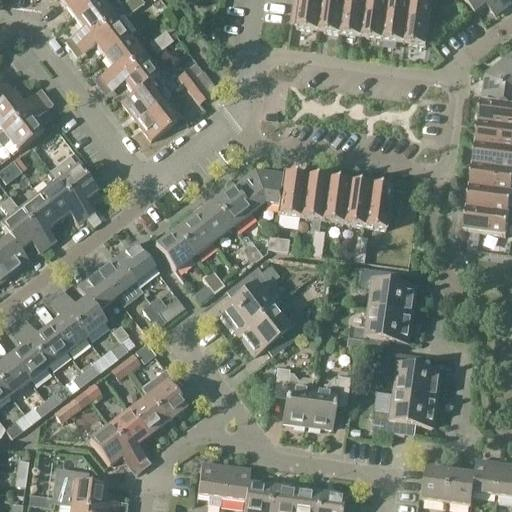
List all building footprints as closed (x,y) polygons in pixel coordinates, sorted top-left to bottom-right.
[(60,0),(58,1),(73,21),(99,1),(98,0),(60,0)] [(101,0),(100,2),(99,1),(73,21),(82,32),(78,36),(83,43),(113,19),(114,21),(123,14),(119,9),(112,0),(101,0)] [(130,0),(128,2),(135,13),(143,7),(138,0),(130,0)] [(296,32),(317,34),(321,0),(293,0),(290,27),(296,28),(296,32)] [(321,0),(317,34),(339,37),(343,0),(321,0)] [(343,0),(339,37),(360,40),(365,0),(343,0)] [(365,0),(360,40),(381,43),(387,0),(365,0)] [(403,46),(409,5),(409,0),(387,0),(381,43),(403,46)] [(494,19),(502,13),(492,0),(461,0),(474,16),(486,8),(494,19)] [(492,0),(502,13),(510,7),(505,0),(492,0)] [(127,19),(135,13),(128,2),(119,9),(123,14),(127,19)] [(431,8),(409,5),(403,46),(425,49),(431,8)] [(113,19),(83,43),(90,52),(94,48),(102,59),(128,39),(114,21),(113,19)] [(165,34),(156,41),(164,51),(172,45),(165,34)] [(142,58),(128,39),(102,59),(111,71),(107,74),(113,81),(142,58)] [(156,57),(164,51),(156,41),(148,47),(156,57)] [(131,97),(132,98),(156,80),(158,78),(142,58),(113,81),(119,90),(123,87),(131,97)] [(511,66),(507,60),(484,77),(511,92),(511,66)] [(194,67),(188,72),(193,80),(194,81),(201,76),(194,67)] [(178,80),(183,87),(193,80),(188,72),(178,80)] [(201,76),(194,81),(209,100),(214,96),(217,94),(213,89),(202,75),(201,76)] [(511,92),(484,77),(481,105),(511,109),(511,92)] [(0,104),(12,95),(0,79),(0,104)] [(132,98),(131,97),(120,106),(134,125),(160,105),(161,106),(170,99),(156,80),(132,98)] [(194,81),(193,80),(183,87),(199,108),(209,100),(194,81)] [(12,95),(0,104),(0,132),(2,135),(32,112),(26,104),(21,108),(12,95)] [(161,106),(160,105),(134,125),(150,145),(175,125),(161,106)] [(511,109),(481,105),(478,127),(511,131),(511,109)] [(0,147),(2,150),(9,144),(17,155),(42,135),(34,124),(38,121),(32,112),(2,135),(0,136),(0,147)] [(511,131),(478,127),(475,148),(511,153),(511,131)] [(511,153),(475,148),(472,169),(511,174),(511,153)] [(19,160),(12,166),(20,176),(27,170),(19,160)] [(49,175),(57,184),(85,222),(93,216),(84,204),(96,195),(69,160),(49,175)] [(0,181),(5,188),(20,176),(12,166),(0,175),(0,181)] [(511,197),(511,187),(511,174),(472,169),(469,191),(511,197)] [(263,207),(278,209),(283,177),(254,173),(231,190),(251,216),(263,207)] [(276,219),(299,222),(305,180),(283,177),(278,209),(276,219)] [(299,222),(320,225),(326,183),(305,180),(299,222)] [(347,186),(326,183),(320,225),(341,228),(347,186)] [(57,184),(38,199),(57,225),(68,216),(77,228),(85,222),(57,184)] [(341,228),(363,231),(369,189),(347,186),(341,228)] [(390,192),(369,189),(363,231),(384,234),(390,192)] [(231,190),(212,205),(232,231),(251,216),(231,190)] [(469,191),(466,212),(508,218),(511,197),(469,191)] [(46,233),(57,225),(38,199),(19,213),(47,250),(55,245),(46,233)] [(0,227),(0,230),(7,240),(18,254),(19,254),(30,246),(38,257),(47,250),(19,213),(10,202),(0,210),(9,221),(0,227)] [(213,245),(232,231),(212,205),(193,219),(213,245)] [(505,240),(508,218),(466,212),(463,234),(505,240)] [(193,219),(174,234),(194,260),(213,245),(193,219)] [(173,275),(194,260),(174,234),(154,249),(173,275)] [(313,234),(311,247),(322,249),(323,236),(313,234)] [(19,254),(18,254),(7,240),(0,245),(0,268),(8,280),(27,266),(27,265),(28,265),(19,254)] [(356,240),(354,253),(365,255),(366,242),(356,240)] [(267,253),(276,255),(278,242),(269,241),(267,253)] [(291,244),(278,242),(276,255),(289,256),(291,244)] [(240,252),(246,260),(256,252),(250,244),(240,252)] [(134,246),(115,261),(134,287),(154,272),(134,246)] [(320,261),(322,249),(311,247),(310,259),(320,261)] [(262,260),(256,252),(246,260),(252,268),(262,260)] [(363,267),(365,255),(354,253),(353,265),(363,267)] [(115,301),(134,287),(115,261),(95,276),(115,301)] [(0,286),(8,280),(0,268),(0,286)] [(219,315),(236,337),(271,310),(260,296),(269,289),(256,272),(231,291),(239,300),(219,315)] [(369,295),(367,313),(410,319),(414,292),(398,289),(399,277),(356,272),(353,293),(369,295)] [(201,281),(207,288),(217,281),(211,274),(201,281)] [(96,316),(115,301),(95,276),(76,291),(84,302),(96,316)] [(224,290),(217,281),(207,288),(213,297),(224,290)] [(158,301),(150,307),(157,317),(165,311),(158,301)] [(71,306),(63,312),(86,342),(105,327),(96,316),(84,302),(74,310),(71,306)] [(149,323),(157,317),(150,307),(141,313),(149,323)] [(268,349),(275,358),(305,335),(292,319),(283,326),(271,310),(236,337),(242,345),(253,360),(268,349)] [(58,322),(47,331),(66,357),(86,342),(63,312),(55,318),(58,322)] [(357,353),(380,356),(381,356),(382,344),(406,347),(410,319),(367,313),(364,332),(348,330),(345,351),(357,353)] [(156,333),(165,327),(157,317),(149,323),(156,333)] [(120,330),(111,336),(119,346),(127,340),(120,330)] [(47,371),(66,357),(47,331),(36,339),(33,335),(24,341),(47,371)] [(20,351),(9,360),(28,385),(47,371),(24,341),(16,347),(20,351)] [(127,355),(120,347),(110,355),(116,363),(127,355)] [(392,393),(391,398),(435,404),(439,376),(422,373),(424,362),(381,356),(380,356),(377,376),(382,377),(380,392),(392,393)] [(138,368),(131,359),(121,367),(127,376),(138,368)] [(0,365),(0,387),(9,400),(28,385),(9,360),(0,365)] [(117,383),(127,376),(121,367),(111,375),(117,383)] [(92,369),(81,377),(88,385),(98,377),(92,369)] [(281,427),(306,430),(311,391),(313,382),(304,381),(298,385),(292,377),(288,377),(289,373),(276,372),(273,397),(285,398),(281,427)] [(146,400),(166,426),(186,411),(173,395),(178,392),(165,374),(140,392),(146,400)] [(78,392),(88,385),(81,377),(72,384),(78,392)] [(324,393),(311,391),(306,430),(330,433),(334,405),(346,406),(349,381),(337,380),(336,383),(332,382),(324,389),(324,393)] [(0,406),(9,400),(0,387),(0,406)] [(93,389),(83,396),(89,405),(99,397),(93,389)] [(79,412),(89,405),(83,396),(73,404),(79,412)] [(54,398),(44,405),(50,413),(60,406),(54,398)] [(431,431),(435,404),(391,398),(389,416),(372,414),(369,435),(413,441),(414,429),(431,431)] [(146,400),(127,415),(147,442),(166,426),(146,400)] [(40,421),(50,413),(44,405),(34,413),(40,421)] [(60,428),(70,421),(63,411),(53,419),(60,428)] [(127,415),(108,429),(131,460),(139,454),(136,450),(147,442),(127,415)] [(5,435),(11,443),(21,435),(15,427),(5,435)] [(123,465),(131,460),(108,429),(89,444),(108,470),(120,461),(123,465)] [(474,477),(475,478),(472,496),(496,499),(500,467),(476,463),(474,477)] [(17,465),(16,476),(26,477),(28,466),(17,465)] [(221,502),(225,470),(200,467),(196,499),(221,502)] [(496,499),(511,500),(511,468),(500,467),(496,499)] [(249,473),(225,470),(221,502),(244,505),(247,487),(249,473)] [(422,503),(446,506),(451,474),(426,471),(422,503)] [(474,477),(451,474),(446,506),(471,510),(472,496),(475,478),(474,477)] [(24,491),(26,477),(16,476),(14,490),(24,491)] [(54,502),(53,507),(70,510),(85,511),(107,511),(109,505),(103,504),(105,490),(73,485),(73,486),(63,485),(62,496),(59,498),(54,497),(54,502)] [(268,511),(271,491),(247,487),(244,505),(242,511),(268,511)] [(268,511),(292,511),(295,494),(271,491),(268,511)] [(292,511),(316,511),(319,497),(295,494),(292,511)] [(341,511),(343,500),(319,497),(316,511),(341,511)] [(28,509),(39,511),(40,500),(29,499),(28,509)] [(48,511),(52,511),(53,507),(54,502),(40,500),(39,511),(48,511)]
